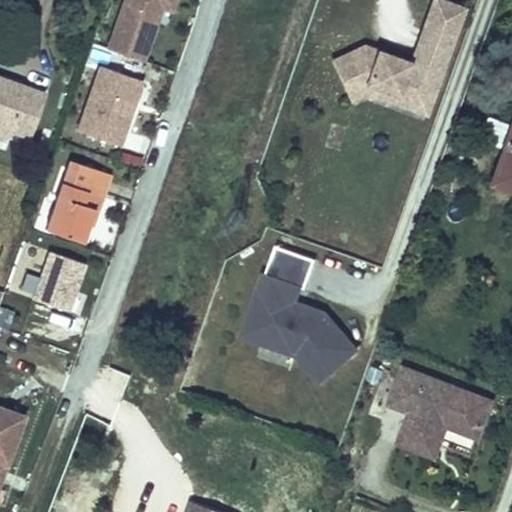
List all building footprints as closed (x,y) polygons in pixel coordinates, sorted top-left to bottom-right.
[(118,0),(101,48),(136,60),(154,8),(164,11),(168,0),(118,0)] [(438,0),(434,0),(429,15),(460,26),(466,10),(438,0)] [(429,15),(412,64),(442,75),(460,26),(429,15)] [(334,62),(348,94),(367,86),(430,109),(442,75),(412,64),(366,47),(334,62)] [(70,129),(112,144),(135,79),(93,64),(70,129)] [(24,89),(0,80),(0,89),(21,97),(24,89)] [(348,94),(352,101),(367,94),(427,116),(430,109),(367,86),(348,94)] [(0,128),(8,131),(27,138),(42,96),(24,89),(21,97),(0,89),(0,128)] [(479,139),(503,149),(511,125),(487,116),(479,139)] [(511,123),(511,125),(503,149),(489,183),(511,191),(511,123)] [(98,214),(104,199),(113,176),(71,160),(63,184),(46,230),(83,243),(89,226),(94,212),(98,214)] [(94,212),(89,226),(94,228),(98,214),(94,212)] [(355,323),(300,306),(315,257),(271,244),(243,340),(260,345),(257,357),(337,381),(355,323)] [(32,299),(72,312),(88,263),(48,250),(32,299)] [(476,283),(490,287),(495,276),(480,271),(476,283)] [(457,425),(460,433),(477,440),(490,403),(402,372),(388,408),(410,416),(398,447),(435,461),(446,429),(449,422),(457,425)] [(0,406),(0,482),(25,416),(0,406)] [(446,429),(460,433),(457,425),(449,422),(446,429)] [(216,511),(191,503),(187,511),(216,511)]
